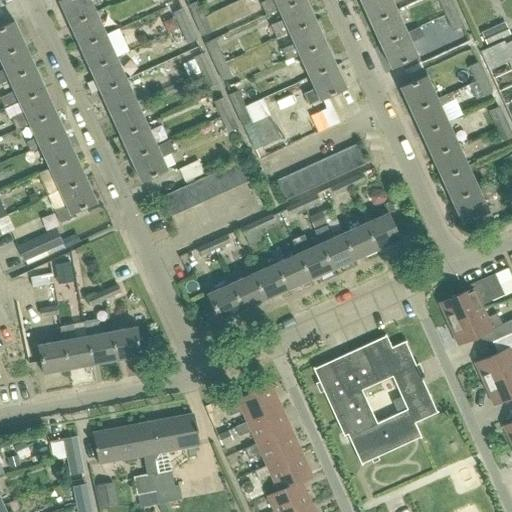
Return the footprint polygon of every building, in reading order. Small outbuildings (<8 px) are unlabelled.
[(57,0),(68,23),(94,11),(88,0),(57,0)] [(278,9),(298,0),(267,0),(260,3),(266,16),(278,10),(278,9)] [(288,32),(314,20),(304,0),(298,0),(278,9),(278,10),(283,20),(270,26),(276,38),(288,33),(288,32)] [(360,0),(370,21),(395,9),(391,0),(360,0)] [(444,16),(455,11),(450,0),(437,0),(444,16)] [(198,1),(187,6),(194,22),(205,17),(198,1)] [(179,28),(190,24),(183,8),(172,13),(179,28)] [(380,43),(406,32),(395,9),(370,21),(380,43)] [(79,46),(104,34),(94,11),(68,23),(79,46)] [(455,11),(444,16),(434,20),(441,36),(462,27),(455,11)] [(205,17),(194,22),(201,37),(212,32),(205,17)] [(298,54),(324,42),(314,20),(288,32),(288,33),(293,44),(280,49),(285,60),(298,54)] [(0,55),(23,45),(12,21),(0,26),(0,55)] [(486,45),(509,35),(503,22),(481,32),(486,45)] [(190,24),(179,28),(186,44),(197,39),(190,24)] [(391,66),(416,55),(410,41),(421,36),(417,27),(406,32),(380,43),(391,66)] [(89,68),(114,56),(104,34),(79,46),(89,68)] [(213,63),(223,58),(215,39),(204,44),(213,63)] [(334,65),(324,42),(298,54),(308,77),(334,65)] [(7,79),(33,67),(23,45),(0,55),(0,62),(4,71),(0,72),(0,83),(8,80),(7,79)] [(200,73),(210,68),(203,53),(193,58),(193,59),(199,73),(200,73)] [(89,68),(99,91),(125,79),(114,56),(89,68)] [(223,58),(213,63),(221,82),(232,77),(223,58)] [(193,59),(183,64),(189,77),(199,73),(193,59)] [(474,82),(485,77),(478,62),(467,67),(474,82)] [(334,65),(308,77),(314,89),(300,95),(305,106),(345,88),(334,65)] [(18,101),(43,89),(33,67),(7,79),(8,80),(13,91),(0,97),(0,99),(4,109),(18,103),(18,101)] [(210,68),(200,73),(207,89),(217,84),(210,68)] [(425,75),(400,87),(411,110),(436,99),(425,75)] [(485,77),(474,82),(468,84),(475,100),(481,97),(482,98),(492,93),(485,77)] [(109,113),(135,101),(125,79),(99,91),(109,113)] [(28,124),(54,112),(43,89),(18,101),(18,103),(23,112),(10,118),(15,130),(28,124)] [(238,91),(228,95),(235,111),(245,106),(238,91)] [(421,132),(446,121),(441,108),(449,104),(445,95),(436,99),(411,110),(421,132)] [(220,117),(230,113),(223,97),(213,102),(220,117)] [(119,136),(145,124),(135,101),(109,113),(119,136)] [(245,106),(235,111),(239,120),(241,126),(242,126),(252,121),(245,106)] [(495,127),(505,122),(498,107),(488,111),(495,127)] [(38,146),(64,134),(54,112),(28,124),(35,139),(26,143),(29,151),(38,147),(38,146)] [(230,113),(220,117),(227,133),(237,128),(230,113)] [(262,147),(280,139),(271,117),(253,125),(262,147)] [(421,132),(431,155),(456,143),(446,121),(421,132)] [(511,137),(505,122),(495,127),(502,142),(511,138),(511,137)] [(130,158),(155,146),(145,124),(119,136),(130,158)] [(48,168),(74,157),(64,134),(38,146),(38,147),(48,168)] [(168,141),(155,146),(130,158),(140,181),(166,170),(160,157),(173,151),(168,141)] [(441,177),(467,165),(456,143),(431,155),(441,177)] [(346,149),(354,169),(364,164),(356,145),(346,149)] [(336,154),(345,173),(354,169),(346,149),(336,154)] [(326,158),(335,177),(345,173),(336,154),(326,158)] [(511,172),(511,154),(509,155),(503,159),(510,174),(511,172)] [(172,161),(176,174),(196,168),(193,155),(172,161)] [(59,191),(84,179),(74,157),(48,168),(59,191)] [(316,163),(325,182),(335,177),(326,158),(316,163)] [(250,180),(242,161),(232,165),(240,184),(250,180)] [(307,167),(315,186),(325,182),(316,163),(307,167)] [(222,170),(231,189),(240,184),(232,165),(222,170)] [(477,188),(476,187),(467,165),(441,177),(451,199),(477,188)] [(297,172),(305,191),(315,186),(307,167),(297,172)] [(212,174),(221,193),(231,189),(222,170),(212,174)] [(287,176),(296,195),(305,191),(297,172),(287,176)] [(345,180),(349,189),(365,182),(361,173),(345,180)] [(203,179),(211,198),(221,193),(212,174),(203,179)] [(286,200),(296,195),(287,176),(277,181),(286,200)] [(84,179),(59,191),(65,206),(53,211),(59,224),(72,218),(70,214),(95,202),(84,179)] [(193,183),(201,202),(211,198),(203,179),(193,183)] [(333,196),(349,189),(345,180),(330,187),(333,196)] [(477,188),(451,199),(462,222),(487,211),(482,199),(493,194),(488,182),(476,187),(477,188)] [(183,188),(192,207),(201,202),(193,183),(183,188)] [(174,192),(182,211),(192,207),(183,188),(174,192)] [(172,216),(182,211),(174,192),(163,197),(172,216)] [(301,201),(304,208),(304,209),(320,202),(316,194),(301,201)] [(304,209),(304,208),(301,201),(285,208),(289,216),(304,209)] [(364,223),(376,248),(399,238),(387,212),(364,223)] [(308,218),(312,228),(324,222),(320,213),(308,218)] [(256,221),(260,230),(275,223),(271,214),(256,221)] [(244,237),(260,230),(256,221),(240,228),(244,237)] [(342,233),(331,238),(325,223),(313,229),(319,243),(331,269),(353,259),(342,233)] [(353,259),(376,248),(364,223),(342,233),(353,259)] [(211,241),(215,250),(231,243),(227,234),(211,241)] [(331,269),(319,243),(309,248),(302,234),(290,239),(297,253),(309,279),(331,269)] [(23,262),(45,252),(44,249),(38,236),(16,246),(23,262)] [(201,256),(215,250),(211,241),(178,256),(184,269),(203,260),(201,256)] [(286,289),(309,279),(297,253),(283,260),(275,244),(267,247),(275,263),(286,289)] [(264,299),(286,289),(275,263),(252,274),(264,299)] [(32,287),(53,283),(51,273),(30,277),(32,287)] [(242,310),(264,299),(252,274),(230,284),(242,310)] [(491,300),(504,294),(495,274),(466,287),(468,290),(439,303),(449,324),(483,308),(481,304),(491,300)] [(101,291),(105,299),(105,300),(121,293),(117,284),(101,291)] [(218,320),(242,310),(230,284),(206,294),(218,320)] [(90,307),(105,300),(105,299),(101,291),(86,298),(90,307)] [(41,318),(57,315),(56,305),(39,308),(41,318)] [(491,343),(511,333),(511,318),(501,324),(496,313),(487,317),(483,308),(449,324),(458,345),(486,333),(491,343)] [(116,359),(110,331),(98,334),(96,319),(83,321),(85,336),(86,336),(91,364),(116,359)] [(67,368),(91,364),(86,336),(85,336),(75,338),(73,324),(59,327),(62,341),(62,340),(67,368)] [(110,331),(116,359),(141,354),(135,326),(110,331)] [(484,384),(511,371),(511,333),(491,343),(498,340),(503,350),(475,363),(484,384)] [(420,376),(405,342),(406,341),(406,340),(391,347),(385,334),(384,335),(384,336),(314,368),(313,367),(312,367),(343,435),(347,433),(361,465),(362,464),(362,463),(419,437),(420,438),(421,437),(414,422),(438,412),(437,410),(436,411),(425,385),(421,378),(424,377),(423,374),(420,376)] [(42,373),(67,368),(62,340),(62,341),(37,345),(42,373)] [(511,371),(484,384),(494,404),(511,396),(511,371)] [(242,410),(246,421),(247,422),(281,407),(270,384),(236,399),(237,400),(225,405),(230,416),(242,410)] [(256,443),(257,445),(291,429),(281,407),(247,422),(246,421),(234,426),(239,436),(251,431),(256,443)] [(136,424),(143,455),(146,474),(150,491),(154,490),(156,504),(180,499),(178,485),(173,486),(170,470),(159,472),(155,472),(153,460),(158,452),(198,445),(196,431),(197,430),(196,427),(195,427),(192,413),(136,424)] [(511,444),(511,421),(503,425),(511,444)] [(99,463),(143,455),(136,424),(93,432),(96,446),(95,446),(95,450),(97,449),(99,463)] [(267,467),(301,452),(291,429),(257,445),(256,443),(244,449),(248,457),(260,452),(266,465),(267,467)] [(67,459),(81,457),(77,436),(51,441),(55,461),(66,459),(67,459)] [(300,479),(301,481),(312,476),(301,452),(267,467),(266,465),(254,470),(258,479),(270,474),(277,490),(300,479)] [(81,457),(67,459),(70,475),(84,473),(81,457)] [(137,493),(150,491),(146,474),(134,477),(137,493)] [(287,511),(310,502),(301,481),(300,479),(277,490),(278,490),(267,495),(274,511),(287,511)] [(99,509),(116,506),(112,482),(95,485),(99,509)] [(76,505),(90,502),(86,484),(72,486),(76,505)] [(91,511),(90,502),(76,505),(76,511),(91,511)] [(287,511),(315,511),(310,502),(287,511)]
